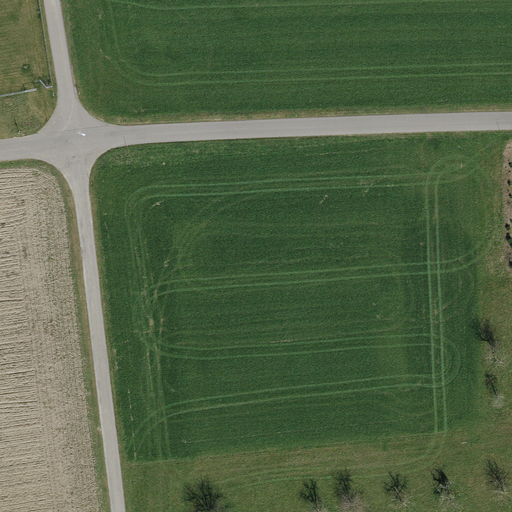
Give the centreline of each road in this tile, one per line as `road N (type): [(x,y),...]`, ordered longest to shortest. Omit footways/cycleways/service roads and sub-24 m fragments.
road 1 (residential): [(75,141),(272,120),(511,117)]
road 2 (residential): [(75,141),(123,511)]
road 3 (residential): [(52,0),(75,141)]
